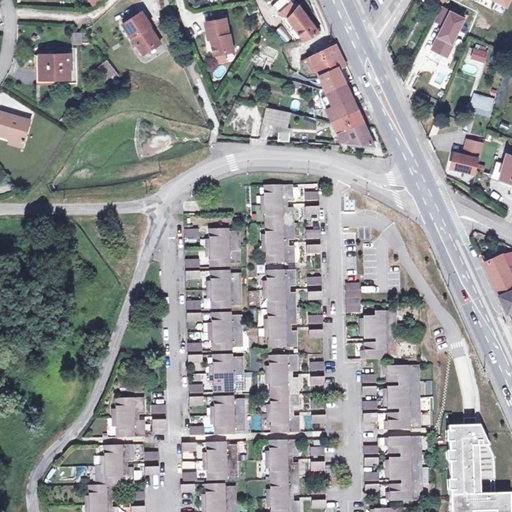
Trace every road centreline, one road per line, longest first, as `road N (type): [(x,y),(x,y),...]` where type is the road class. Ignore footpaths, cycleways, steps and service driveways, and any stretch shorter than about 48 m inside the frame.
road 1 (residential): [(333,165),(339,362),(351,384),(356,482),(344,511)]
road 2 (residential): [(32,511),(43,461),(98,399),(158,222)]
road 3 (residential): [(158,222),(169,237),(168,511)]
road 4 (secondary): [(431,228),(511,405)]
road 5 (residential): [(163,206),(186,179),(231,162),(273,157),(333,165)]
road 6 (residential): [(0,210),(163,206)]
road 7 (secondary): [(511,360),(448,220)]
road 8 (secondary): [(429,179),(368,44)]
road 9 (secondary): [(352,51),(411,186)]
